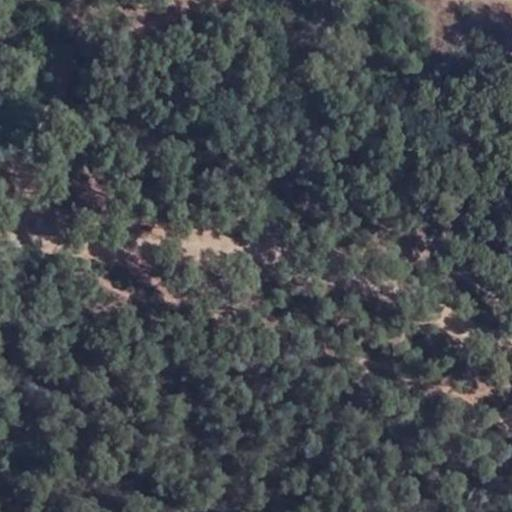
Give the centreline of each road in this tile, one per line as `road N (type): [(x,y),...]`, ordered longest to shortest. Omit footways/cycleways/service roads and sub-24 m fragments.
road 1 (track): [(0,238),(311,263),(511,365)]
road 2 (track): [(511,61),(414,316)]
